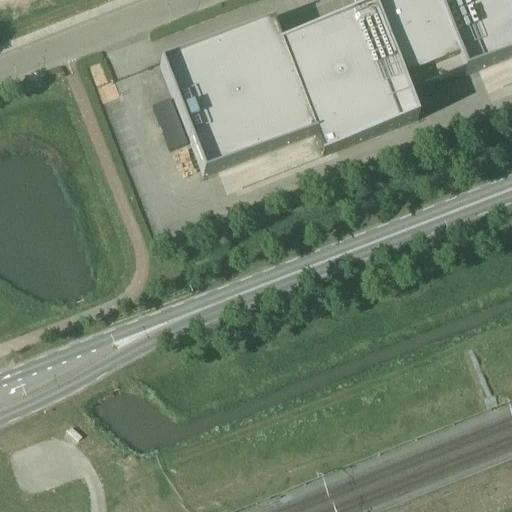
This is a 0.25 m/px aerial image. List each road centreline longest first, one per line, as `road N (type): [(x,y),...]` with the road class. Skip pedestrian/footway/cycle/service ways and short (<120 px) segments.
road 1 (unknown): [(511,97),(231,196),(199,199),(161,174),(112,30)]
road 2 (secondary): [(175,320),(511,191)]
road 3 (unclassified): [(192,0),(0,74)]
road 4 (secondary): [(0,416),(84,380),(175,320)]
road 5 (secondary): [(175,320),(0,381)]
